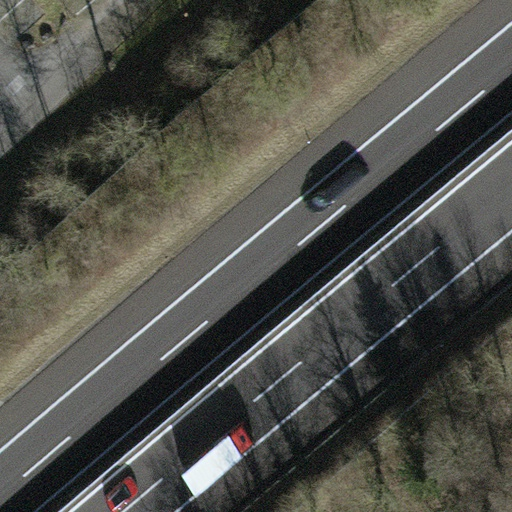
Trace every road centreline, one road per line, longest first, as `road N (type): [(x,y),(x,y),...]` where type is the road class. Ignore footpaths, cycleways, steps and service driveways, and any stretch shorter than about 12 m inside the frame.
road 1 (motorway): [(511,66),(0,498)]
road 2 (motorway): [(129,511),(511,190)]
road 3 (residential): [(109,31),(0,134)]
